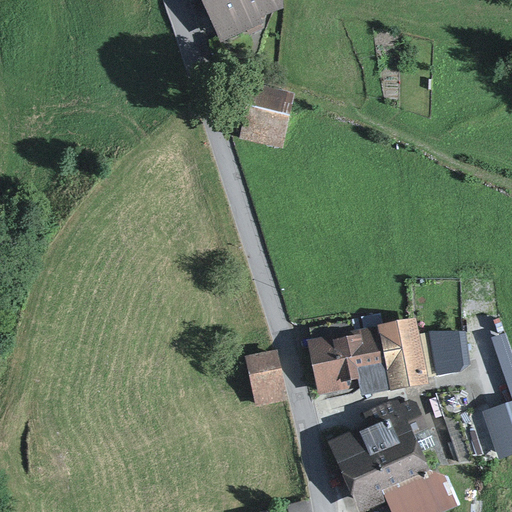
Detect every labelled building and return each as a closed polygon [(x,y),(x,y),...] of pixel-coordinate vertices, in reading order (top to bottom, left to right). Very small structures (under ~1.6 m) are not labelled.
[(265,12),(278,0),(209,0),(227,37),(247,28),(249,33),(260,28),(255,17),(265,12)] [(281,94),(256,90),(252,108),(276,114),(281,94)] [(281,147),(291,99),(281,94),(276,114),(252,108),(245,139),(281,147)] [(371,390),(370,385),(422,375),(412,328),(355,340),(351,321),(309,329),(323,392),(360,385),(361,393),(371,390)] [(471,372),(469,330),(428,331),(430,373),(471,372)] [(249,360),(260,405),(285,400),(276,354),(249,360)] [(457,415),(473,462),(503,452),(491,417),(487,404),(473,409),(469,388),(441,394),(446,418),(457,415)] [(374,427),(337,444),(354,482),(418,454),(410,436),(423,430),(414,411),(401,417),(395,403),(387,405),(368,413),(374,427)] [(491,417),(503,452),(504,455),(511,452),(511,409),(491,417)] [(444,483),(427,474),(418,454),(354,482),(363,503),(387,492),(395,511),(433,511),(453,503),(444,483)]
